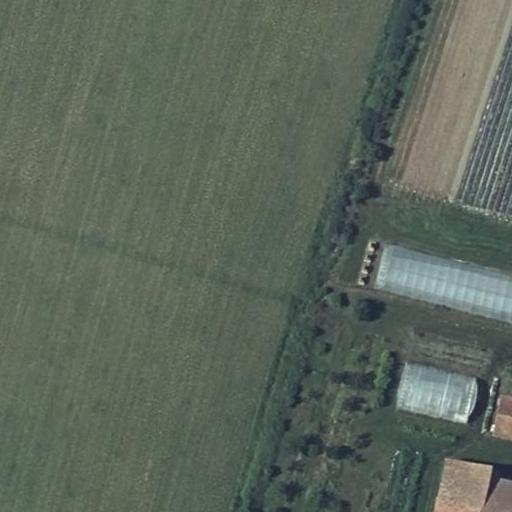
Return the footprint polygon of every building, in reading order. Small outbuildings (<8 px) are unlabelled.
[(399,182),(424,190),(442,135),(416,127),(399,182)] [(511,323),(511,275),(385,245),(374,291),(511,323)] [(476,423),(484,378),(395,364),(388,408),(476,423)] [(511,397),(499,394),(490,427),(511,433),(511,397)] [(430,511),(511,511),(511,482),(487,477),(490,466),(444,454),(430,511)]
